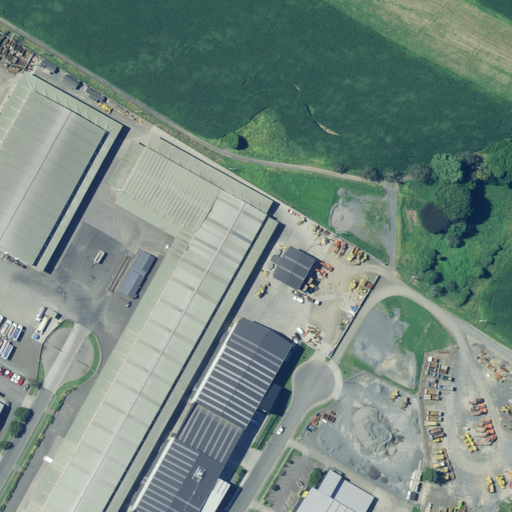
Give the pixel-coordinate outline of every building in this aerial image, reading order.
[(50,70),(53,72),(56,67),(42,59),(37,68),(48,74),(50,70)] [(91,133),(17,92),(0,123),(0,260),(15,269),(91,133)] [(266,118),(259,111),(250,120),(257,127),(266,118)] [(277,141),(266,126),(260,132),(257,128),(251,133),(254,136),(248,140),(260,155),(277,141)] [(269,226),(135,151),(104,207),(169,243),(18,511),(95,511),(155,404),(166,410),(269,226)] [(486,230),(488,226),(499,210),(491,204),(487,210),(476,202),(468,213),(483,223),(481,226),(486,230)] [(509,223),(504,220),(495,235),(500,238),(509,223)] [(488,236),(475,228),(469,236),(482,245),(488,236)] [(291,293),(309,261),(282,247),(265,279),(291,293)] [(155,257),(142,250),(119,291),(132,298),(155,257)] [(134,511),(194,511),(285,351),(240,326),(134,511)] [(353,511),(308,487),(294,511),(353,511)]
